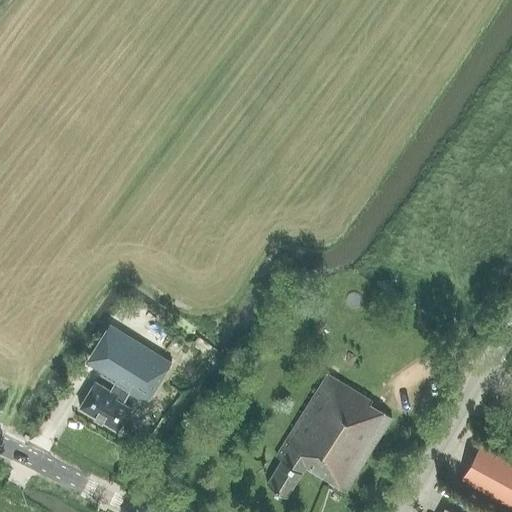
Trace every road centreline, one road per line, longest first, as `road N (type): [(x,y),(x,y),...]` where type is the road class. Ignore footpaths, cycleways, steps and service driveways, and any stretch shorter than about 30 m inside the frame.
road 1 (tertiary): [(401,511),(511,325)]
road 2 (tertiary): [(131,511),(0,445)]
